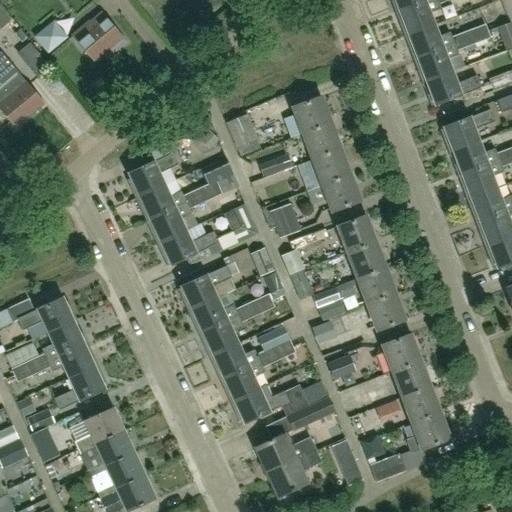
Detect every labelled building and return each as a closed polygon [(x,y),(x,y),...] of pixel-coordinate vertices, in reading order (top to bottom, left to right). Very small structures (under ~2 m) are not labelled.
[(389,0),(392,6),(395,4),(399,14),(436,0),(439,6),(455,0),(389,0)] [(403,24),(399,25),(404,39),(434,28),(430,16),(441,12),(439,6),(436,0),(399,14),(403,24)] [(0,9),(0,31),(11,23),(0,9)] [(102,14),(83,30),(81,29),(71,37),(93,63),(104,54),(108,58),(124,44),(121,40),(122,38),(102,14)] [(66,38),(53,23),(35,38),(48,53),(66,38)] [(434,28),(404,39),(409,52),(413,51),(417,61),(454,47),(452,40),(450,35),(439,39),(434,28)] [(485,28),(469,34),(473,47),(490,40),(488,34),(485,28)] [(421,71),(417,72),(422,86),(426,85),(452,74),(448,62),(459,58),(457,53),(473,47),(469,34),(452,40),(454,47),(417,61),(421,71)] [(511,35),(501,40),(505,52),(507,51),(511,49),(511,35)] [(0,111),(14,128),(43,103),(25,82),(24,83),(15,72),(16,71),(1,53),(0,53),(0,111)] [(42,58),(30,68),(39,78),(51,68),(42,58)] [(511,73),(489,82),(493,93),(511,86),(511,73)] [(452,74),(426,85),(435,108),(482,90),(477,78),(457,86),(452,74)] [(511,97),(497,103),(502,115),(511,111),(511,97)] [(293,111),(303,137),(331,126),(321,100),(293,111)] [(490,112),(444,130),(447,141),(444,142),(449,156),(453,155),(453,154),(479,144),(474,132),(495,124),(490,112)] [(261,148),(248,118),(247,115),(226,124),(227,126),(240,157),(261,148)] [(303,137),(313,162),(341,152),(331,126),(303,137)] [(479,144),(453,154),(453,155),(462,178),(500,163),(502,169),(511,165),(511,150),(497,156),(495,151),(484,156),(479,144)] [(313,162),(323,188),(350,177),(341,152),(313,162)] [(173,154),(128,175),(132,185),(129,187),(135,200),(164,186),(159,175),(178,166),(173,154)] [(285,156),(258,165),(263,177),(289,168),(285,156)] [(465,187),(462,189),(467,202),(497,191),(493,179),(504,175),(502,169),(500,163),(462,178),(465,187)] [(350,177),(323,188),(333,214),(361,204),(350,177)] [(209,186),(199,190),(205,203),(221,195),(218,189),(215,183),(209,186)] [(164,186),(135,200),(141,213),(145,212),(149,221),(186,204),(189,210),(205,203),(199,190),(183,198),(181,193),(169,198),(164,186)] [(497,191),(467,202),(472,216),(476,214),(479,224),(511,211),(511,198),(501,202),(497,191)] [(186,204),(149,221),(153,230),(150,232),(156,245),(185,232),(180,220),(191,215),(189,210),(186,204)] [(270,214),(263,216),(269,230),(275,228),(279,239),(299,231),(290,206),(270,214)] [(483,234),(479,235),(485,249),(511,238),(511,229),(510,225),(511,224),(511,211),(479,224),(483,234)] [(338,229),(348,255),(376,245),(366,219),(338,229)] [(216,246),(208,249),(211,255),(256,234),(250,221),(238,226),(212,238),(216,246)] [(292,252),(327,239),(324,229),(288,242),(292,252)] [(185,232),(156,245),(162,258),(166,257),(170,267),(208,249),(216,246),(212,238),(210,234),(190,243),(185,232)] [(511,238),(485,249),(490,262),(494,261),(498,271),(511,265),(511,238)] [(358,281),(386,270),(376,245),(348,255),(358,281)] [(273,272),(263,250),(251,255),(260,278),(273,272)] [(303,270),(296,251),(281,257),(289,276),(303,270)] [(234,264),(180,288),(185,299),(181,300),(187,313),(216,300),(211,288),(231,279),(230,278),(238,274),(234,264)] [(358,281),(368,306),(395,296),(386,270),(358,281)] [(313,296),(307,283),(294,289),(299,301),(313,296)] [(347,285),(339,288),(336,289),(340,300),(352,296),(347,285)] [(317,309),(340,300),(336,289),(313,298),(317,309)] [(268,296),(251,304),(257,316),(273,309),(271,303),(268,296)] [(395,296),(368,306),(378,332),(405,322),(395,296)] [(72,324),(73,324),(76,322),(70,308),(66,310),(61,300),(16,322),(22,334),(41,324),(47,335),(72,324)] [(216,300),(187,313),(193,327),(197,325),(201,334),(238,317),(241,324),(257,316),(251,304),(235,311),(233,306),(222,311),(216,300)] [(345,313),(340,300),(317,309),(321,322),(345,313)] [(0,314),(0,344),(0,345),(0,343),(0,331),(14,325),(7,311),(0,314)] [(361,331),(362,316),(349,315),(348,330),(361,331)] [(238,317),(201,334),(206,344),(202,346),(208,359),(237,345),(232,334),(243,329),(241,324),(238,317)] [(331,322),(312,329),(318,345),(337,338),(331,322)] [(72,324),(47,335),(52,347),(41,352),(44,357),(28,364),(31,371),(47,363),(83,347),(73,324),(72,324)] [(283,329),(258,340),(264,353),(272,349),(278,362),(294,354),(291,348),(283,329)] [(383,348),(393,374),(421,363),(411,337),(383,348)] [(7,350),(11,363),(37,357),(33,343),(7,350)] [(237,345),(208,359),(214,372),(218,370),(222,380),(259,363),(256,357),(254,351),(243,357),(237,345)] [(87,355),(83,347),(47,363),(52,375),(63,369),(68,380),(97,366),(91,353),(87,355)] [(259,363),(222,380),(227,389),(223,391),(229,404),(258,390),(253,379),(264,374),(262,369),(278,362),(272,349),(264,353),(256,357),(259,363)] [(333,381),(356,372),(349,355),(327,364),(333,381)] [(27,363),(11,370),(17,383),(33,376),(31,371),(28,364),(27,363)] [(393,374),(402,400),(431,389),(421,363),(393,374)] [(97,366),(68,380),(74,392),(54,401),(60,413),(105,391),(100,381),(104,380),(97,366)] [(320,383),(301,392),(308,407),(327,398),(320,383)] [(258,390),(229,404),(235,417),(239,416),(243,426),(289,405),(283,393),(271,399),(266,387),(258,390)] [(352,411),(379,401),(375,388),(347,397),(352,411)] [(206,407),(221,403),(217,389),(202,394),(206,407)] [(402,400),(412,425),(441,414),(431,389),(402,400)] [(278,423),(284,436),(335,412),(330,399),(278,423)] [(381,421),(402,414),(397,399),(376,406),(381,421)] [(95,447),(125,433),(114,409),(84,424),(93,442),(77,449),(81,457),(96,450),(95,447)] [(48,411),(26,420),(31,432),(53,423),(48,411)] [(451,440),(441,414),(412,425),(417,437),(406,441),(412,456),(451,440)] [(0,447),(18,439),(12,426),(0,431),(0,447)] [(105,469),(136,455),(125,433),(95,447),(96,450),(103,463),(88,471),(92,479),(107,472),(105,469)] [(378,433),(365,438),(371,454),(384,449),(378,433)] [(300,444),(290,448),(284,436),(255,450),(267,474),(306,456),(300,444)] [(0,463),(2,469),(28,457),(20,441),(0,450),(0,463)] [(332,447),(343,472),(357,467),(346,441),(332,447)] [(51,443),(37,449),(43,463),(58,457),(51,443)] [(306,457),(306,456),(267,474),(278,499),(307,485),(301,473),(322,463),(316,452),(306,457)] [(105,469),(107,472),(114,486),(99,494),(103,502),(117,495),(116,493),(147,478),(136,455),(105,469)] [(399,456),(371,467),(375,478),(377,483),(405,473),(399,456)] [(116,493),(117,495),(124,509),(117,511),(133,511),(157,500),(147,478),(116,493)]
